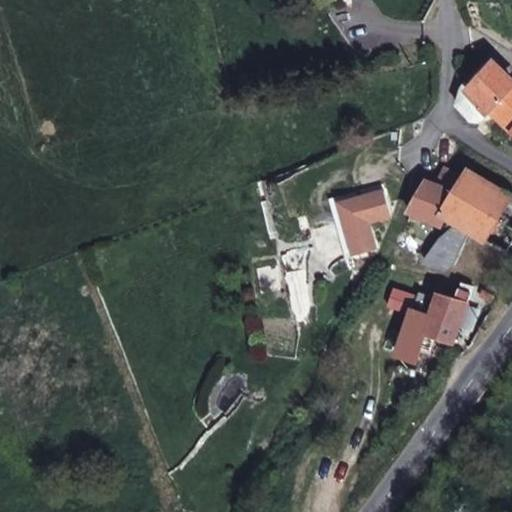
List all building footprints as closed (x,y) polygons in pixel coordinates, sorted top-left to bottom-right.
[(465,130),(479,115),(505,136),(511,128),(511,94),(479,62),(452,92),(445,112),(465,130)] [(465,177),(460,184),(439,175),(431,192),(419,187),(404,218),(433,231),(436,225),(448,231),(433,247),(421,273),(438,281),(442,280),(461,239),(476,245),(508,197),(465,177)] [(504,286),(511,272),(511,200),(508,197),(476,245),(500,258),(489,278),(504,286)] [(376,202),(333,219),(354,270),(374,261),(364,235),(385,226),(376,202)] [(457,294),(449,308),(433,300),(430,306),(417,336),(442,353),(468,300),(457,294)] [(405,329),(415,335),(417,336),(430,306),(416,299),(401,327),(405,329)] [(398,346),(408,351),(415,335),(405,329),(398,346)]
